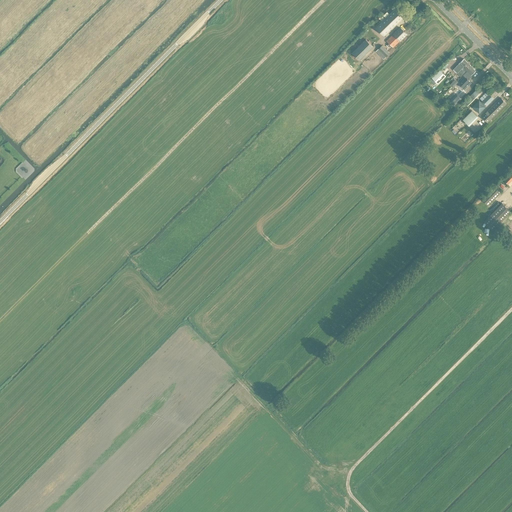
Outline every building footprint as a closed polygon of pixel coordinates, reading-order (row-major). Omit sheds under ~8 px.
[(383,15),(386,18),(376,28),(384,36),(403,16),(395,8),(390,14),(387,12),(383,15)] [(400,27),(386,40),(393,47),(400,41),(407,34),(400,27)] [(359,60),(373,46),(366,39),(352,52),(359,60)] [(375,52),(377,54),(383,60),(390,53),(382,45),(375,52)] [(458,64),(453,69),(457,73),(467,63),(463,59),(458,64)] [(467,63),(457,73),(460,76),(465,72),(464,71),(465,71),(466,72),(471,66),(467,63)] [(465,78),(459,84),(465,89),(471,83),(468,80),(471,77),(470,76),(475,70),(471,66),(466,72),(463,75),(464,76),(465,78)] [(440,70),(432,78),(438,84),(446,76),(440,70)] [(464,102),(468,105),(479,94),(476,91),(464,102)] [(487,91),(480,99),(486,105),(494,98),(487,91)] [(506,103),(501,98),(481,116),(487,122),(506,103)] [(472,110),(463,119),(468,125),(477,116),(472,110)] [(511,184),(511,169),(503,180),(510,187),(511,184)] [(495,185),(481,199),(488,206),(502,192),(495,185)] [(502,203),(484,221),(493,230),(511,212),(502,203)]
